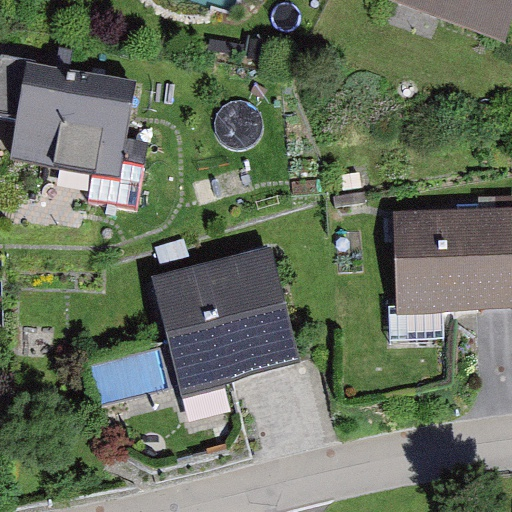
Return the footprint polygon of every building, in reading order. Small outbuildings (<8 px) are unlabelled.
[(511,0),(406,0),(405,6),(511,44),(511,0)] [(0,116),(20,119),(28,64),(0,60),(0,116)] [(151,93),(47,74),(29,171),(132,191),(151,93)] [(511,311),(511,221),(411,231),(420,320),(511,311)] [(309,372),(277,264),(165,297),(197,405),(309,372)]
